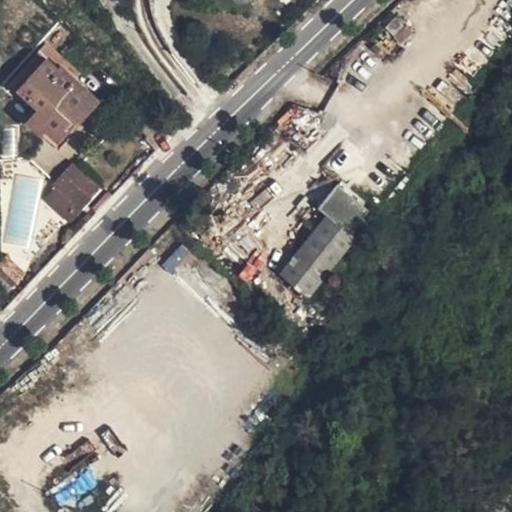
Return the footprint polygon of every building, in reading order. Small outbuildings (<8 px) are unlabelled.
[(45,44),(38,51),(59,69),(61,66),(73,77),(77,72),(45,44)] [(107,60),(91,45),(81,55),(96,71),(107,60)] [(59,69),(38,51),(6,87),(27,105),(30,102),(38,109),(26,122),(40,134),(44,129),(57,141),(77,119),(80,123),(100,101),(73,77),(61,66),(59,69)] [(56,188),(78,208),(98,186),(74,164),(54,186),(56,188)] [(65,220),(78,208),(56,188),(45,200),(65,220)] [(328,214),(285,268),(281,275),(309,298),(322,282),(356,238),(328,214)] [(6,260),(0,266),(0,268),(19,286),(26,277),(6,260)] [(331,274),(327,276),(326,282),(328,285),(331,287),(336,287),(339,284),(339,280),(338,276),(335,274),(331,274)]
